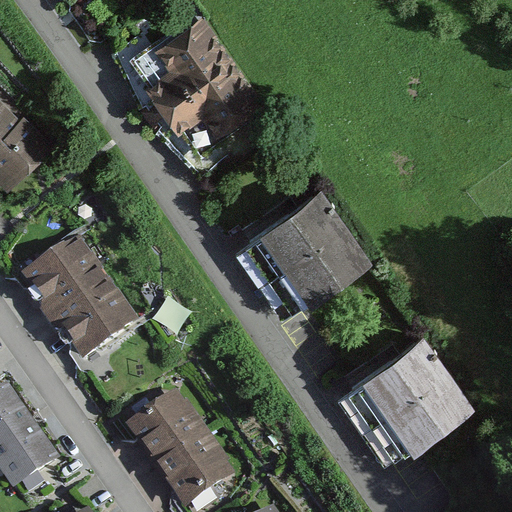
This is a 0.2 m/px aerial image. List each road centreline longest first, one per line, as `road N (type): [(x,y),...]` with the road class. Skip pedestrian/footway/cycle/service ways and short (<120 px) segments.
road 1 (residential): [(392,511),(25,0)]
road 2 (residential): [(0,317),(136,511)]
